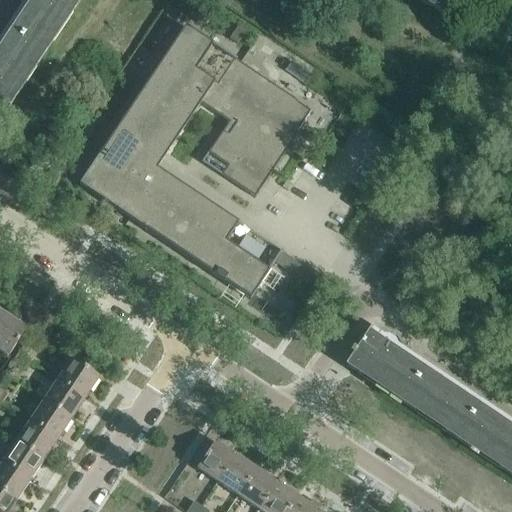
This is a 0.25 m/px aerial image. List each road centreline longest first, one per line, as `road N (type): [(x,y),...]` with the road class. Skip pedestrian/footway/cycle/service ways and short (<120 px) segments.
road 1 (residential): [(429,503),(183,342)]
road 2 (residential): [(183,342),(0,221)]
road 3 (residential): [(70,511),(183,342)]
